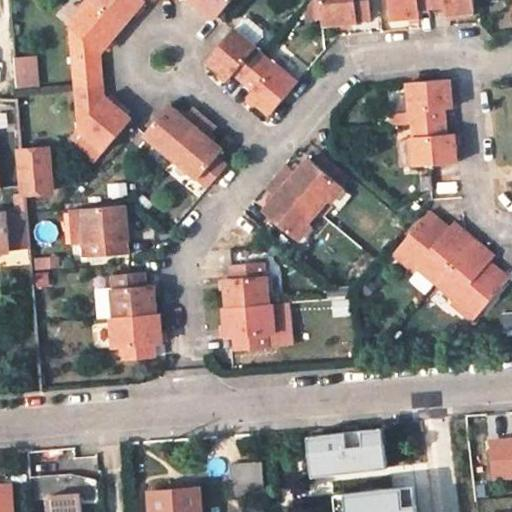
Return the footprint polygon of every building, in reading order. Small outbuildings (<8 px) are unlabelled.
[(88,0),(70,23),(73,67),(102,66),(101,49),(113,34),(122,23),(92,0),(88,0)] [(92,0),(122,23),(135,7),(140,0),(92,0)] [(201,0),(206,4),(218,14),(229,0),(201,0)] [(321,0),(323,22),(347,20),(371,18),(369,0),(321,0)] [(434,7),(433,0),(389,0),(391,16),(408,15),(420,14),(420,8),(434,7)] [(433,0),(434,7),(446,6),(446,12),(462,10),(474,9),(473,0),(433,0)] [(244,80),(266,54),(235,28),(232,29),(207,59),(220,69),(231,78),(236,73),(244,80)] [(273,112),(299,81),(266,54),(244,80),(255,90),(251,94),(261,102),(273,112)] [(18,58),(20,87),(42,85),(40,56),(18,58)] [(73,67),(74,83),(104,80),(102,66),(73,67)] [(448,120),(447,108),(452,107),(451,94),(449,78),(409,81),(411,113),(391,114),(392,125),(412,123),(448,120)] [(104,80),(74,83),(78,126),(106,149),(131,117),(128,114),(119,107),(105,95),(104,80)] [(172,155),(205,116),(194,108),(185,117),(177,110),(169,104),(146,131),(145,133),(172,155)] [(209,137),(217,126),(205,116),(172,155),(200,178),(217,156),(223,149),(214,141),(209,137)] [(455,133),(448,133),(448,120),(412,123),(416,165),(457,161),(456,144),(455,133)] [(25,187),(26,192),(52,190),(48,147),(22,149),(25,187)] [(217,156),(200,178),(210,186),(228,166),(217,156)] [(294,173),(285,165),(275,176),(317,211),(329,197),(333,199),(342,188),(306,159),(300,166),(294,173)] [(431,175),(430,175),(420,175),(421,190),(431,189),(431,175)] [(317,211),(275,176),(265,188),(275,196),(269,204),(262,211),(298,240),(309,227),(306,224),(317,211)] [(125,204),(84,208),(87,241),(89,254),(130,251),(125,204)] [(72,209),(76,241),(87,241),(84,208),(72,209)] [(453,222),(449,227),(445,231),(439,226),(443,222),(429,211),(394,252),(415,271),(418,267),(436,283),(473,238),(462,229),(453,222)] [(0,218),(0,252),(31,249),(28,223),(6,225),(6,218),(0,218)] [(439,226),(445,231),(449,227),(443,222),(439,226)] [(491,269),(486,265),(489,262),(495,256),(484,247),(473,238),(436,283),(454,298),(452,301),(473,319),(509,278),(503,273),(494,265),(491,269)] [(226,306),(266,303),(264,274),(263,261),(230,264),(231,277),(225,277),(225,288),(226,306)] [(118,316),(159,312),(157,295),(155,283),(149,283),(148,269),(114,272),(118,316)] [(278,273),(264,274),(266,303),(272,302),(280,301),(278,273)] [(268,332),(274,331),(272,302),(266,303),(226,306),(223,306),(225,323),(226,336),(232,336),(233,349),(269,346),(268,332)] [(118,316),(104,317),(107,345),(113,345),(114,358),(159,355),(157,341),(165,341),(164,326),(163,312),(159,312),(118,316)] [(511,450),(495,452),(497,475),(511,473),(511,450)] [(265,493),(263,461),(232,464),(235,496),(265,493)] [(81,494),(81,501),(99,500),(97,483),(71,477),(30,480),(30,497),(50,495),(81,494)] [(171,480),(172,489),(201,487),(201,479),(171,480)] [(0,511),(11,511),(10,481),(0,480),(0,511)] [(414,511),(412,486),(337,492),(338,511),(414,511)] [(172,489),(153,490),(154,511),(202,511),(201,487),(172,489)] [(82,511),(81,501),(81,494),(50,495),(51,511),(82,511)]
